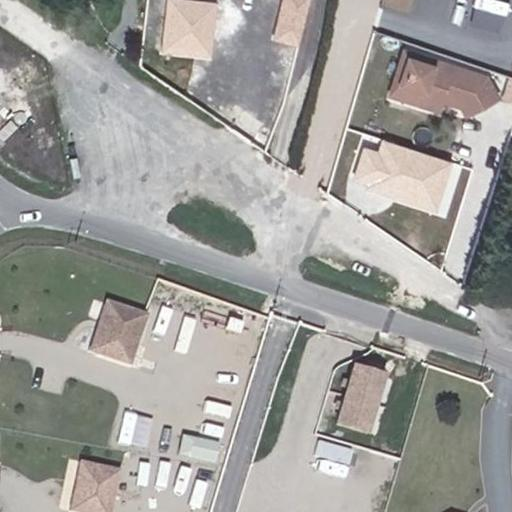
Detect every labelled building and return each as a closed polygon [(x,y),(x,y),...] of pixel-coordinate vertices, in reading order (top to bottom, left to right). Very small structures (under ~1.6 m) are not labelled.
[(303,44),(312,0),(284,0),(276,38),(303,44)] [(386,97),(415,106),(418,93),(397,87),(406,58),(418,61),(420,56),(400,50),(386,97)] [(406,58),(397,87),(418,93),(415,106),(434,112),(437,101),(439,95),(453,99),(457,108),(463,118),(494,98),(488,75),(420,56),(418,61),(406,58)] [(439,95),(437,101),(457,108),(453,99),(439,95)] [(126,364),(143,316),(104,301),(96,322),(103,324),(93,353),(126,364)] [(198,335),(203,317),(168,307),(163,324),(198,335)] [(93,353),(103,324),(96,322),(86,349),(93,353)] [(363,435),(381,377),(352,368),(334,426),(363,435)] [(194,455),(219,458),(221,441),(196,439),(194,455)] [(173,499),(180,465),(136,456),(129,490),(173,499)] [(62,509),(76,511),(104,511),(114,468),(74,459),(70,476),(73,482),(72,487),(66,491),(62,509)]
